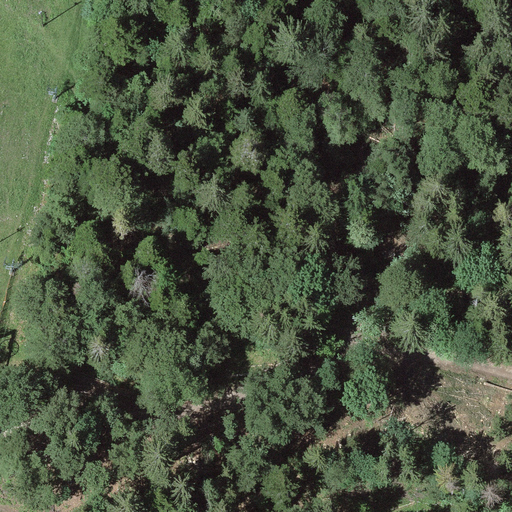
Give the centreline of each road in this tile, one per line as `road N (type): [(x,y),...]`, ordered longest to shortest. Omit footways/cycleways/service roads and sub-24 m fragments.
road 1 (track): [(511,367),(383,354),(317,367),(187,412),(64,423),(0,443)]
road 2 (track): [(0,0),(68,69),(153,224),(218,309),(248,389)]
